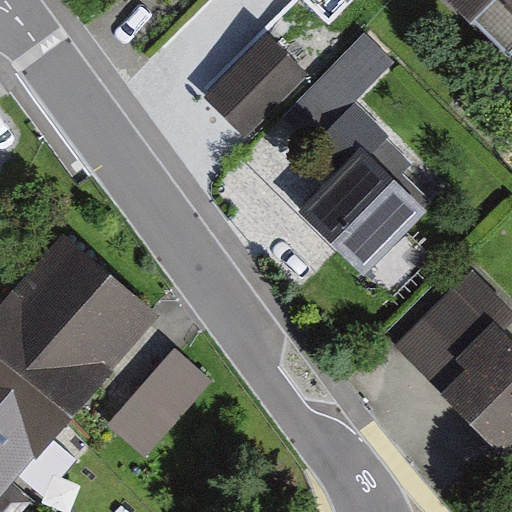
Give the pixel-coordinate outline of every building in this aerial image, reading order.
[(511,0),(439,0),(510,66),(511,64),(511,0)] [(240,139),(306,70),(264,31),(199,99),(240,139)] [(368,32),(290,116),(315,139),(393,56),(368,32)] [(307,120),(307,150),(342,149),(341,119),(307,120)] [(367,264),(441,186),(371,120),(297,199),(367,264)] [(0,511),(32,511),(184,317),(85,242),(0,352),(0,511)] [(511,450),(511,331),(467,289),(408,351),(511,450)] [(149,460),(216,381),(178,348),(110,427),(149,460)]
